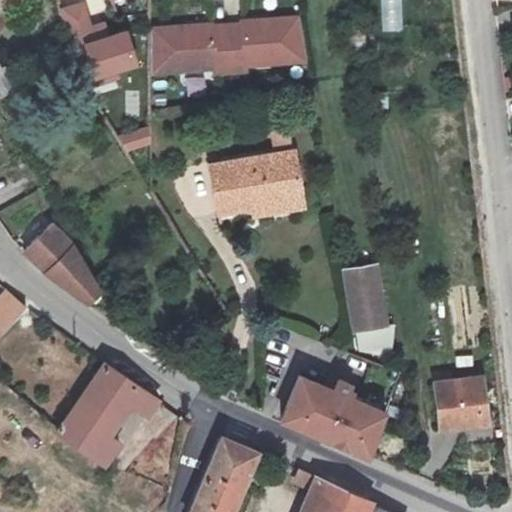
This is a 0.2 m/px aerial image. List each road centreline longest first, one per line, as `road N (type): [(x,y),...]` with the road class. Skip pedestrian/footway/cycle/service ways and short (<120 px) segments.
road 1 (residential): [(0,251),(144,373),(209,403)]
road 2 (residential): [(209,403),(441,511)]
road 3 (residential): [(478,0),(498,199)]
road 4 (residential): [(498,199),(511,319)]
